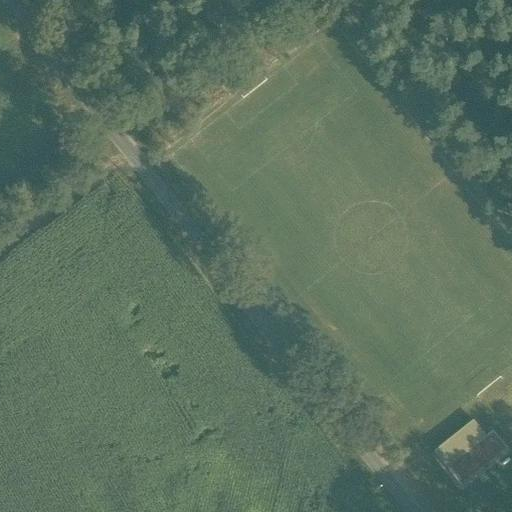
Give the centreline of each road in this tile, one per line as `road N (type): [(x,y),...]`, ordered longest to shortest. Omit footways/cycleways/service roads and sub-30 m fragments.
road 1 (unclassified): [(4,0),(407,511)]
road 2 (track): [(342,0),(175,86),(108,131)]
